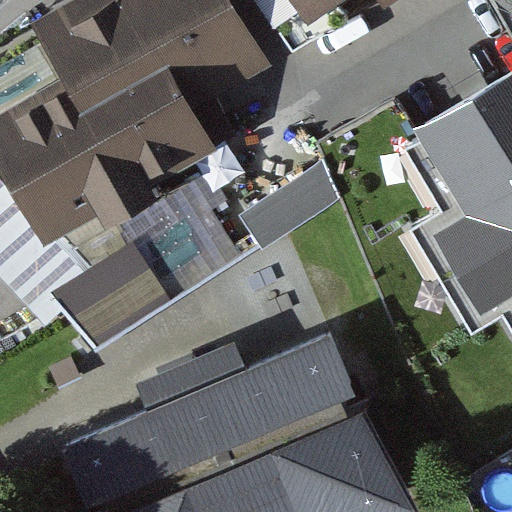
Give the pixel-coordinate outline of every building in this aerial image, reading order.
[(272,61),(238,0),(64,0),(34,16),(65,74),(0,108),(0,149),(46,235),(101,206),(107,218),(158,191),(152,180),(249,127),(227,85),(272,61)] [(254,0),(294,57),(351,18),(338,0),(254,0)] [(511,58),(420,112),(471,199),(432,221),(480,303),(511,284),(511,58)] [(324,152),(242,211),(268,242),(342,193),(324,152)] [(134,237),(54,288),(97,339),(173,290),(134,237)] [(366,511),(408,495),(335,321),(61,436),(92,511),(366,511)]
